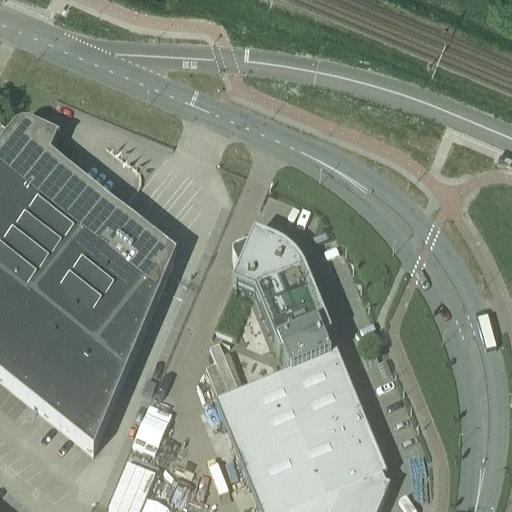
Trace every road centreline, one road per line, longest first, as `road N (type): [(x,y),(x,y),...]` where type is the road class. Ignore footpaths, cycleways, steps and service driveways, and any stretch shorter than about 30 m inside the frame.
road 1 (tertiary): [(476,504),(493,455),(494,400),(479,318),(456,271),(410,213),(377,186),(336,172)]
road 2 (tertiary): [(336,172),(446,317),(468,399),(476,504)]
road 3 (tertiary): [(336,172),(0,25)]
